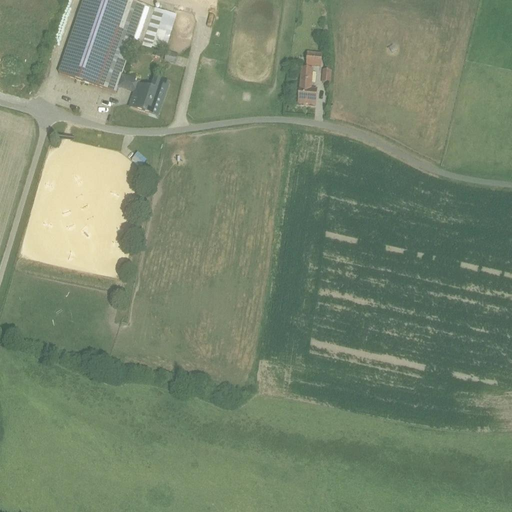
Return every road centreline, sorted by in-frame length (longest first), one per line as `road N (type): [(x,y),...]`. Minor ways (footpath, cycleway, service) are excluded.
road 1 (residential): [(511,186),(446,175),(363,137),(296,120),(146,134),(47,113)]
road 2 (residential): [(0,277),(47,113)]
road 3 (unknown): [(208,15),(174,131)]
